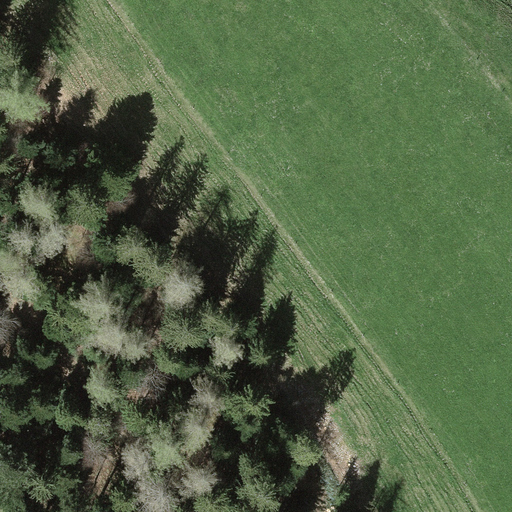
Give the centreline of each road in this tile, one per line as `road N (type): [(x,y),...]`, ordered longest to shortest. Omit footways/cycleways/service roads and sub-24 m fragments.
road 1 (track): [(169,511),(99,392),(0,264)]
road 2 (track): [(511,117),(413,0)]
